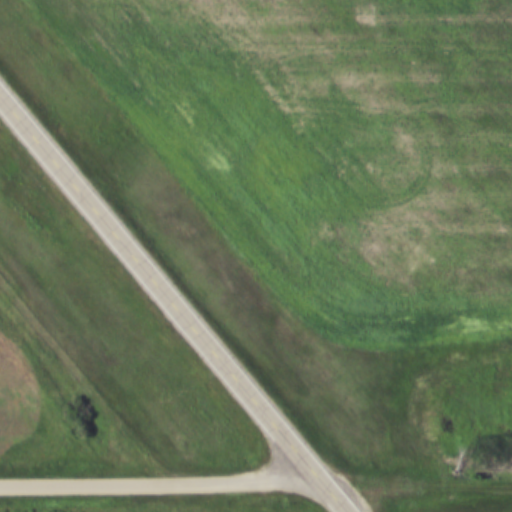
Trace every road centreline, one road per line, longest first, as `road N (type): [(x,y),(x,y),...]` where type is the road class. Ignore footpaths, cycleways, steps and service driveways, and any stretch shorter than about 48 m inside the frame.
road 1 (secondary): [(353,511),(0,92)]
road 2 (residential): [(0,483),(325,478)]
road 3 (track): [(325,478),(511,476)]
